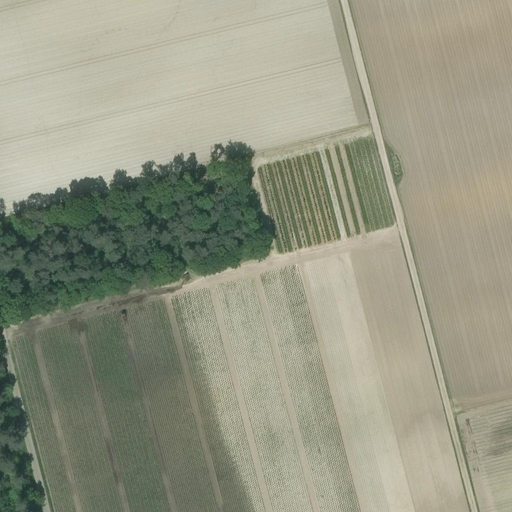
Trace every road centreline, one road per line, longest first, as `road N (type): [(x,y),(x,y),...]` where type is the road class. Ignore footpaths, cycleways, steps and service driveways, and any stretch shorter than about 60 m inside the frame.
road 1 (track): [(474,511),(344,0)]
road 2 (unclassified): [(47,511),(0,326)]
